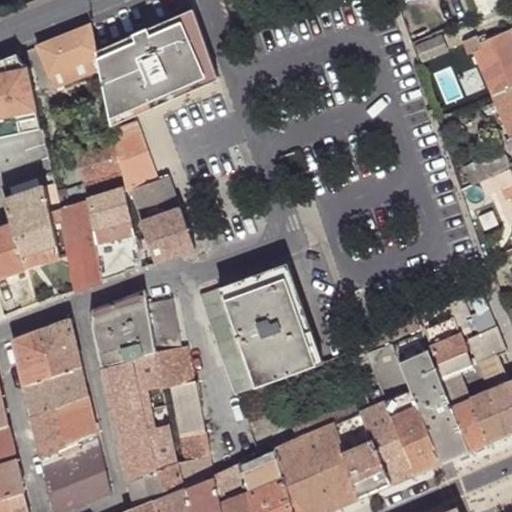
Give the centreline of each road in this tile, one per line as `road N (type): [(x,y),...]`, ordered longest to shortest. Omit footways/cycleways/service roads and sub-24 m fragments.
road 1 (residential): [(215,0),(290,230)]
road 2 (residential): [(79,306),(122,503),(100,511)]
road 3 (residential): [(182,269),(241,454)]
road 4 (residential): [(43,511),(0,334)]
road 5 (residential): [(511,462),(394,511)]
